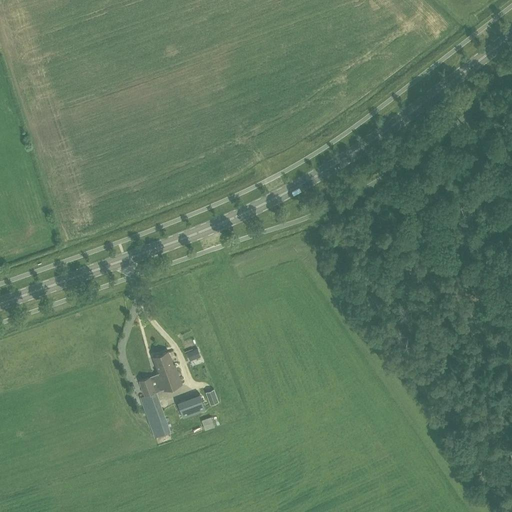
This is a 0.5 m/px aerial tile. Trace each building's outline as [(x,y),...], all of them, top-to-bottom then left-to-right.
[(201,356),(198,350),(190,353),(193,359),(201,356)] [(152,430),(155,437),(170,431),(168,424),(155,389),(162,386),(164,391),(182,384),(175,365),(174,365),(169,352),(153,358),(158,371),(157,372),(158,375),(150,378),(150,377),(140,381),(145,396),(141,398),(152,430)] [(211,405),(219,402),(214,389),(206,392),(211,405)] [(178,403),(183,418),(206,409),(200,394),(178,403)] [(202,420),(205,429),(214,426),(211,417),(202,420)]
